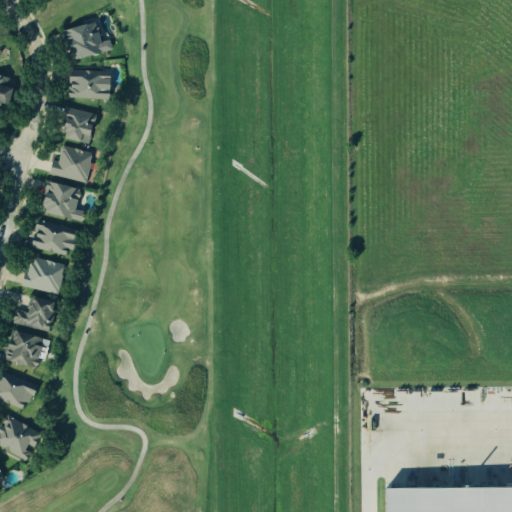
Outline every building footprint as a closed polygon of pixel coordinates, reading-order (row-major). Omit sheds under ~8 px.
[(109,51),(106,40),(98,43),(93,21),(61,29),(68,60),(109,51)] [(106,100),(106,72),(65,71),(65,99),(106,100)] [(9,78),(0,76),(0,107),(4,108),(9,78)] [(58,140),(87,145),(92,114),(63,109),(58,140)] [(55,163),(48,162),(45,176),(84,183),(89,152),(58,147),(55,163)] [(78,222),(80,212),(73,210),(77,190),(43,183),(36,214),(78,222)] [(61,257),(64,250),(67,251),(73,231),(34,220),(27,247),(61,257)] [(55,295),(62,265),(26,257),(20,287),(55,295)] [(46,332),(52,305),(21,299),(19,311),(12,310),(9,324),(46,332)] [(0,361),(32,369),(40,339),(8,331),(0,361)] [(0,402),(23,411),(32,384),(0,373),(0,402)] [(37,434),(4,415),(0,421),(0,448),(22,461),(26,454),(22,451),(26,445),(30,447),(37,434)] [(477,511),(478,509),(470,509),(469,506),(462,506),(462,490),(379,491),(378,511),(397,511),(397,508),(410,508),(409,511),(477,511)]
